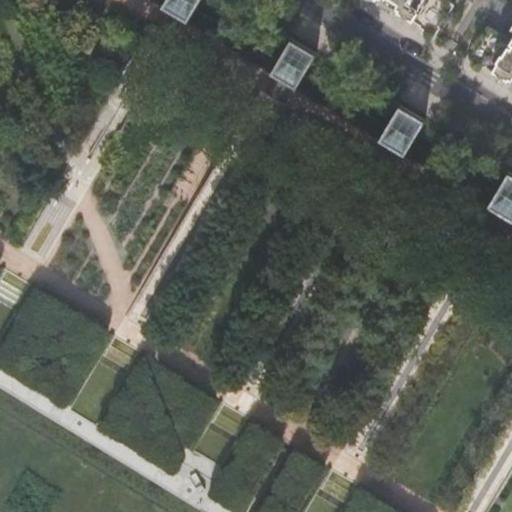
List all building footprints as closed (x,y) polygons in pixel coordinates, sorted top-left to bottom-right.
[(186,21),(198,0),(164,0),(161,6),(168,11),(177,16),(186,21)] [(366,0),(421,34),(432,40),(438,30),(441,31),(442,29),(448,19),(447,17),(453,7),(442,0),(366,0)] [(177,16),(168,11),(166,16),(157,30),(166,36),(174,21),(177,16)] [(153,73),(174,41),(166,36),(157,30),(149,25),(129,58),(153,73)] [(511,29),(511,41),(511,43),(488,28),(480,39),(478,38),(471,49),(473,52),(466,62),(493,79),(511,90),(511,29)] [(316,54),(291,39),(270,73),(277,77),(286,83),(295,88),(316,54)] [(286,83),(277,77),(274,82),(266,96),(275,102),(283,88),(286,83)] [(263,139),(283,106),(275,102),(266,96),(258,91),(238,125),(263,139)] [(425,121),(400,105),(380,139),(387,144),(396,149),(404,154),(425,121)] [(396,149),(387,144),(385,150),(377,163),(384,168),(393,155),(396,149)] [(377,163),(368,158),(347,191),(372,206),(392,173),(384,168),(377,163)] [(511,218),(511,173),(510,172),(490,205),(498,210),(506,215),(511,218)] [(506,215),(498,210),(494,217),(487,230),(495,235),(503,222),(506,215)] [(482,272),(502,239),(495,235),(487,230),(479,225),(477,225),(457,258),(482,272)]
